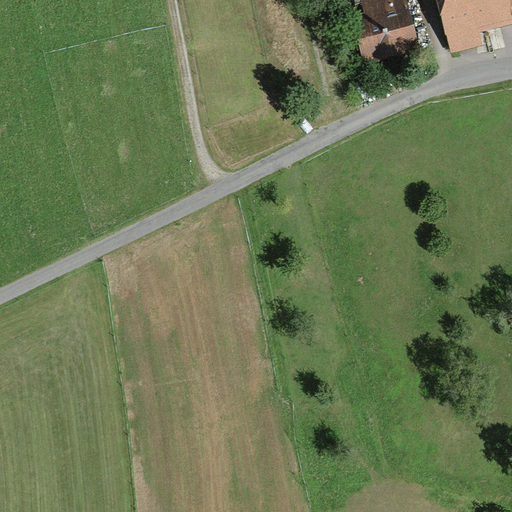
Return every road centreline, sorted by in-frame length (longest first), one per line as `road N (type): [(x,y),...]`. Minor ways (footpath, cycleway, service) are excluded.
road 1 (track): [(0,297),(208,196),(171,0)]
road 2 (residential): [(511,70),(373,110),(208,196)]
